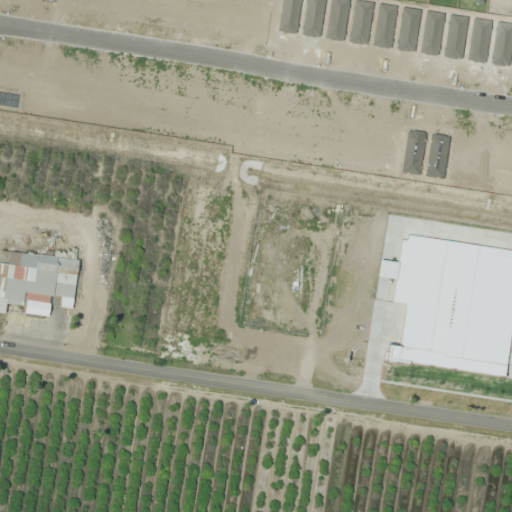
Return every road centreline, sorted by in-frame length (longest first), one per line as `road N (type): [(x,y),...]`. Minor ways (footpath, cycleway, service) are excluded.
road 1 (residential): [(0,22),(511,103)]
road 2 (tertiary): [(511,426),(0,351)]
